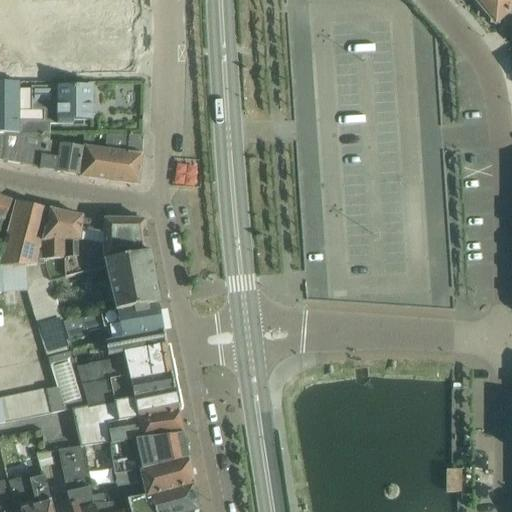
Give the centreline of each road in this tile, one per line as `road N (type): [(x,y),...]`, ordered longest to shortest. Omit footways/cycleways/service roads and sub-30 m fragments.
road 1 (primary): [(246,336),(219,0)]
road 2 (residential): [(161,206),(170,0)]
road 3 (residential): [(301,334),(504,343)]
road 4 (residential): [(504,343),(504,144)]
road 5 (primary): [(274,511),(246,336)]
road 6 (residential): [(194,343),(224,511)]
road 7 (residential): [(502,511),(504,343)]
road 8 (residential): [(161,206),(0,179)]
road 9 (residential): [(504,144),(488,68),(437,7)]
road 10 (residential): [(194,343),(161,206)]
